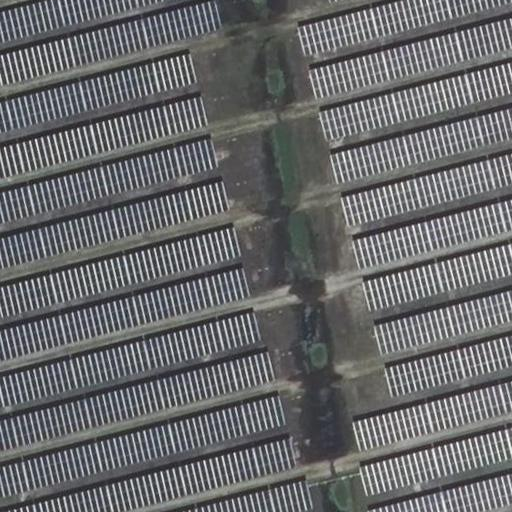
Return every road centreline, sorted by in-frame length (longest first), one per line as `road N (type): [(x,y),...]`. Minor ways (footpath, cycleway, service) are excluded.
road 1 (track): [(0,369),(511,236)]
road 2 (track): [(511,54),(0,186)]
road 3 (track): [(0,458),(511,326)]
road 4 (track): [(0,277),(511,146)]
road 5 (track): [(367,0),(0,94)]
road 6 (track): [(511,421),(157,511)]
